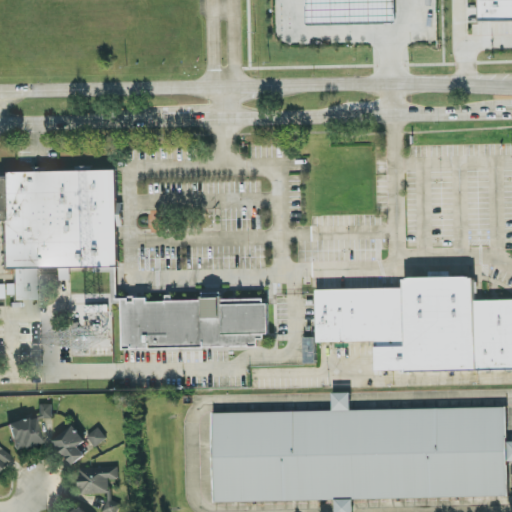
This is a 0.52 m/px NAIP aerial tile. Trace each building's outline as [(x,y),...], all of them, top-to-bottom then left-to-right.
[(307,0),(308,25),(396,24),(395,0),(391,0),(370,0),(307,0)] [(511,0),(479,0),(479,22),(511,22),(511,0)] [(116,172),(120,267),(3,270),(2,222),(0,222),(0,178),(1,178),(1,174),(116,172)] [(511,302),(475,303),(475,279),(404,280),(404,291),(316,293),(318,344),(374,344),(375,374),(511,372),(511,302)] [(269,305),(266,306),(265,300),(223,301),(223,298),(202,298),(202,302),(166,303),(149,304),(149,300),(135,300),(135,303),(129,303),(129,299),(123,301),(123,351),(260,349),(260,341),(266,340),(266,335),(270,336),(269,305)] [(305,364),(317,364),(317,338),(305,338),(305,364)] [(213,414),(334,411),(334,402),(334,394),(351,392),(351,401),(352,412),(508,408),(509,441),(511,440),(511,464),(509,465),(511,498),(354,503),(353,511),(335,511),(335,502),(214,506),(213,414)] [(87,441),(73,426),(54,443),(74,466),(86,455),(79,448),(87,441)] [(96,448),(108,440),(99,428),(87,437),(96,448)] [(0,469),(9,453),(0,447),(0,469)] [(119,481),(119,468),(80,469),(81,495),(110,494),(109,481),(119,481)]
